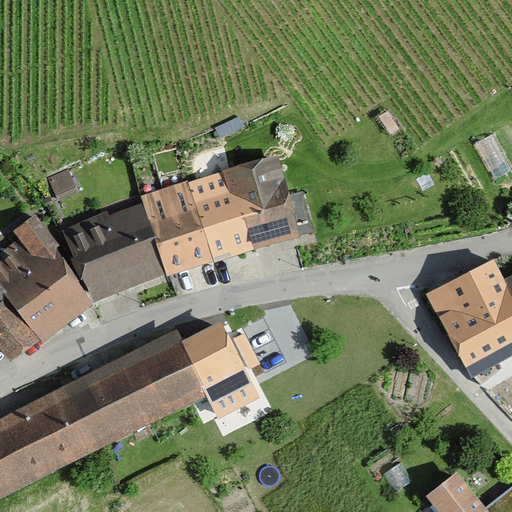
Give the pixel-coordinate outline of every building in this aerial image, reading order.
[(274,156),(140,198),(165,279),(299,237),(274,156)] [(71,170),(52,174),(57,195),(77,190),(71,170)] [(139,206),(60,232),(94,303),(163,277),(139,206)] [(0,353),(9,365),(89,305),(56,255),(58,248),(32,218),(11,233),(23,249),(0,267),(0,353)] [(494,261),(427,295),(470,377),(511,355),(511,280),(506,283),(494,261)] [(176,332),(0,421),(0,498),(202,397),(214,419),(258,396),(220,325),(181,344),(176,332)] [(456,473),(425,498),(436,511),(511,511),(511,486),(485,508),(456,473)]
